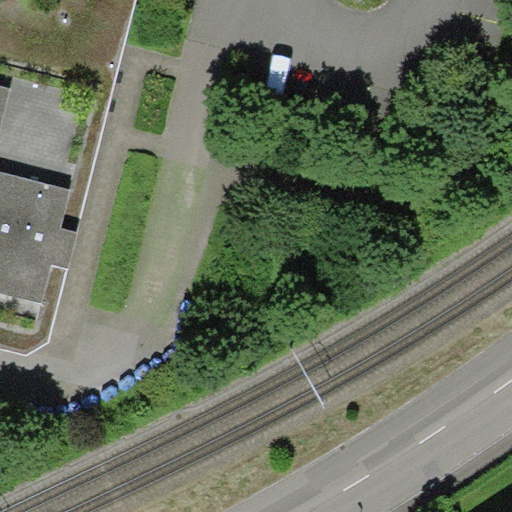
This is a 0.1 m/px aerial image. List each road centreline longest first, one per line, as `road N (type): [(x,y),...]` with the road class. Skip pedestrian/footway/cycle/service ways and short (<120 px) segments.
road 1 (residential): [(434,0),(428,27),(363,53),(225,18),(230,0)]
road 2 (tertiary): [(304,511),(511,376)]
